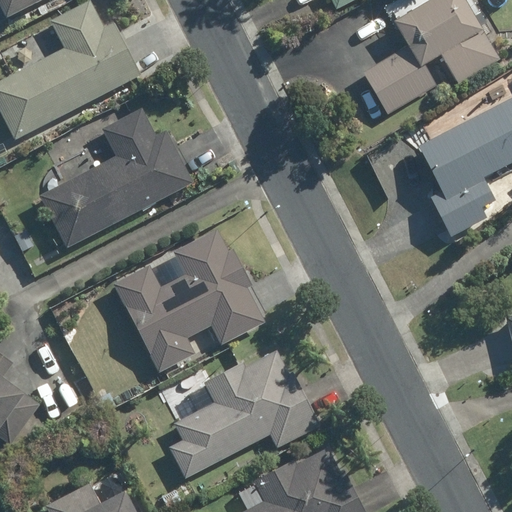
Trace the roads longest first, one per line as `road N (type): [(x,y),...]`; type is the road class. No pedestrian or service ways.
road 1 (residential): [(198,0),(460,511)]
road 2 (unknown): [(7,313),(252,180)]
